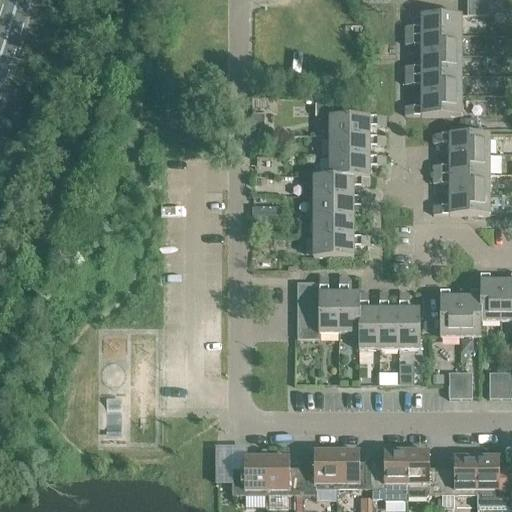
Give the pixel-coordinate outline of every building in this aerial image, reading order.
[(467,0),(467,18),(479,18),(478,0),(467,0)] [(478,0),(479,18),(490,19),(489,0),(478,0)] [(489,0),(490,19),(501,19),(501,11),(501,0),(489,0)] [(405,29),(405,38),(461,38),(461,18),(421,18),(421,29),(405,29)] [(421,47),(421,58),(461,59),(461,38),(405,38),(405,47),(421,47)] [(405,69),(405,78),(461,78),(461,59),(421,58),(421,69),(405,69)] [(421,87),(421,98),(461,98),(461,78),(405,78),(405,87),(421,87)] [(461,98),(421,98),(421,109),(405,109),(405,118),(421,118),(421,119),(461,119),(461,98)] [(329,119),(329,140),(369,140),(369,129),(385,129),(385,120),(369,120),(369,119),(329,119)] [(467,120),(459,120),(459,132),(467,132),(467,120)] [(449,147),(449,158),(489,158),(490,137),(449,137),(449,138),(433,138),(433,147),(449,147)] [(329,140),(329,160),(369,160),(369,149),(385,149),(385,140),(369,140),(329,140)] [(433,169),(433,178),(489,178),(489,158),(449,158),(449,169),(433,169)] [(329,160),(329,179),(329,180),(369,180),(369,169),(385,169),(385,160),(369,160),(329,160)] [(449,187),(449,198),(489,198),(489,178),(433,178),(433,187),(449,187)] [(313,179),(313,200),(353,200),(353,189),(369,189),(369,180),(329,180),(329,179),(313,179)] [(489,198),(449,198),(449,209),(433,209),(433,218),(449,218),(489,218),(489,198)] [(313,200),(313,220),(353,220),(353,209),(369,209),(369,200),(353,200),(313,200)] [(313,220),(313,240),(353,240),(353,229),(369,229),(369,220),(353,220),(313,220)] [(353,240),(313,240),(313,260),(353,260),(353,249),(369,249),(369,240),(353,240)] [(480,284),(480,294),(480,325),(481,325),(501,324),(501,284),(490,284),(490,278),(481,278),(481,284),(480,284)] [(511,284),(501,284),(501,324),(511,324),(511,278),(511,284)] [(319,337),(339,337),(339,296),(328,296),(328,280),(319,280),(319,286),(319,297),(319,309),(319,320),(319,331),(319,337)] [(339,337),(359,337),(360,337),(360,296),(348,296),(348,280),(339,280),(339,296),(339,337)] [(319,297),(319,286),(297,286),(297,297),(319,297)] [(461,341),(460,300),(449,300),(449,294),(440,294),(440,300),(440,341),(461,341)] [(471,300),(460,300),(461,341),(481,341),(481,325),(480,325),(480,294),(471,294),(471,300)] [(359,353),(379,353),(379,312),(368,312),(369,296),(360,296),(360,337),(359,337),(359,353)] [(379,353),(399,353),(399,312),(388,312),(388,296),(379,296),(379,312),(379,353)] [(399,312),(399,353),(420,353),(420,312),(408,312),(408,296),(399,296),(399,312)] [(319,309),(319,297),(297,297),(297,309),(319,309)] [(297,309),(297,320),(319,320),(319,309),(297,309)] [(297,320),(297,331),(319,331),(319,320),(297,320)] [(319,343),(319,337),(319,331),(297,331),(297,343),(319,343)] [(382,388),(418,385),(416,366),(399,368),(400,377),(381,379),(382,388)] [(501,402),(501,377),(489,376),(489,402),(501,402)] [(511,376),(501,377),(501,402),(511,402),(511,376)] [(449,402),(461,402),(461,377),(449,377),(449,402)] [(461,377),(461,402),(472,402),(472,377),(461,377)] [(433,378),(433,386),(443,386),(443,378),(433,378)] [(315,493),(337,493),(337,455),(314,455),(314,472),(302,472),(302,499),(315,499),(315,493)] [(337,493),(372,493),(372,466),(360,466),(360,455),(337,455),(337,493)] [(372,466),(372,493),(372,503),(383,503),(386,505),(407,505),(407,455),(384,455),(384,465),(372,466)] [(429,455),(407,455),(407,505),(408,505),(408,501),(427,501),(429,499),(442,499),(442,471),(429,471),(429,455)] [(265,499),(267,499),(267,461),(244,461),(244,472),(232,472),(232,499),(245,498),(245,511),(265,510),(265,499)] [(267,499),(302,499),(302,472),(290,472),(290,461),(267,461),(267,499)] [(454,471),(442,471),(442,499),(477,499),(477,461),(454,461),(454,471)] [(499,461),(477,461),(477,499),(511,499),(511,471),(499,471),(499,461)] [(360,501),(359,511),(371,511),(371,500),(360,501)]
